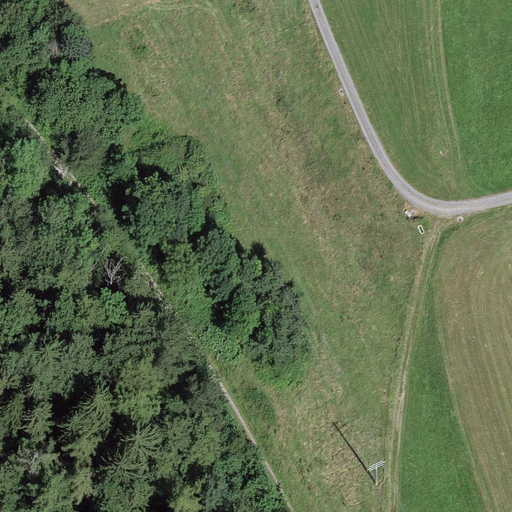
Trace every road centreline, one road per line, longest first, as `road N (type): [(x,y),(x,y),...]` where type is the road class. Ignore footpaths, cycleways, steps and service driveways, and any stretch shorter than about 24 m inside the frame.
road 1 (track): [(281,511),(129,259),(0,95)]
road 2 (track): [(316,0),(384,164),(409,195),(439,211),(511,192)]
road 3 (track): [(388,511),(399,398),(439,211)]
